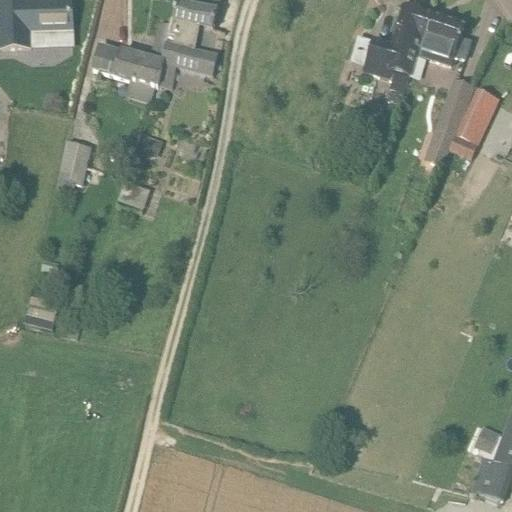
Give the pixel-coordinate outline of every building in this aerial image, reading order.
[(71,51),(70,34),(72,34),(70,1),(0,3),(0,51),(31,50),(31,35),(52,35),(53,52),(71,51)] [(171,89),(176,71),(213,79),(217,60),(192,54),(198,29),(213,32),(217,13),(176,4),(170,30),(161,68),(154,92),(158,93),(159,86),(171,89)] [(419,40),(425,18),(405,11),(393,49),(374,43),(373,47),(359,43),(353,63),(367,67),(364,77),(391,84),(390,92),(403,96),(409,78),(415,58),(419,47),(420,41),(419,40)] [(459,43),(463,31),(425,18),(419,40),(420,41),(419,47),(415,58),(452,70),(454,60),(466,64),(471,48),(459,43)] [(161,68),(170,30),(160,27),(151,64),(100,50),(93,75),(130,85),(127,99),(150,106),(154,92),(161,68)] [(454,141),(455,139),(474,90),(454,83),(435,134),(454,141)] [(393,120),(400,97),(389,94),(386,104),(390,105),(386,117),(393,120)] [(480,132),(494,103),(479,96),(463,131),(477,138),(480,132)] [(162,145),(149,141),(143,139),(138,154),(156,161),(162,145)] [(454,141),(449,152),(469,161),(475,149),(455,139),(454,141)] [(58,182),(56,191),(73,195),(75,187),(82,189),(92,151),(66,144),(58,182)] [(444,157),(427,151),(421,167),(438,174),(444,157)] [(370,156),(360,154),(356,169),(367,171),(370,156)] [(127,187),(122,205),(151,213),(156,194),(127,187)] [(33,290),(23,329),(51,334),(60,296),(33,290)] [(511,408),(491,463),(511,470),(511,408)] [(482,430),(473,450),(479,452),(490,457),(498,439),(499,437),(482,430)]
